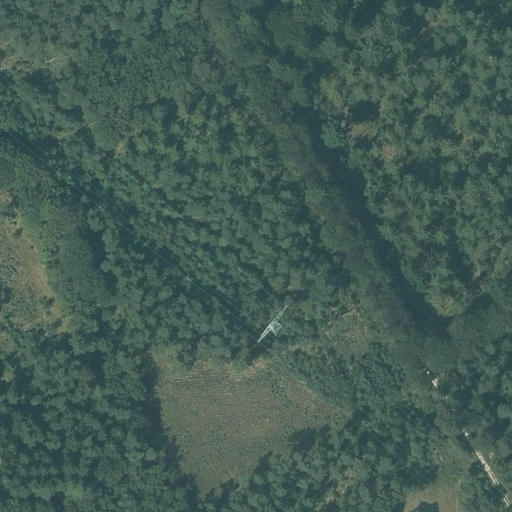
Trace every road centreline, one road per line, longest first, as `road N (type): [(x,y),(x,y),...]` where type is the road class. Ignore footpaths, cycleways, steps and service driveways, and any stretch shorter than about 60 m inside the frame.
road 1 (track): [(510,511),(259,56)]
road 2 (track): [(171,511),(0,132)]
